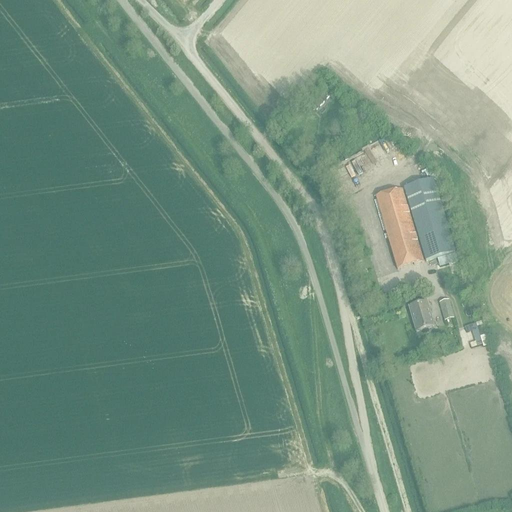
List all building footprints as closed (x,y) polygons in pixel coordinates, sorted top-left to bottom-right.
[(324,94),(316,102),(321,106),(328,98),(324,94)] [(402,191),(423,263),(452,254),(430,182),(402,191)] [(375,199),(397,271),(421,264),(399,191),(375,199)] [(448,302),(440,305),(445,321),(452,319),(448,302)] [(434,328),(427,304),(409,310),(416,333),(434,328)] [(468,321),(469,330),(479,328),(478,320),(468,321)]
